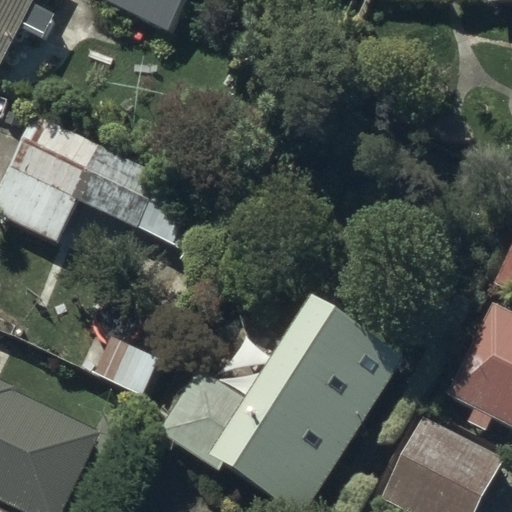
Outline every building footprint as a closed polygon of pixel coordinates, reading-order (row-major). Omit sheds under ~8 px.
[(35,0),(0,0),(0,70),(0,71),(22,28),(41,38),(53,15),(33,5),(35,0)] [(185,0),(103,0),(171,31),(185,0)] [(209,195),(33,111),(0,178),(0,215),(55,242),(75,200),(182,252),(209,195)] [(511,269),(500,293),(511,299),(511,269)] [(511,318),(497,311),(449,405),(479,420),(472,433),(490,442),(498,427),(511,434),(511,318)] [(315,511),(405,376),(320,321),(260,412),(208,379),(169,439),(280,511),(315,511)] [(160,359),(113,337),(98,369),(144,392),(160,359)] [(65,511),(104,432),(0,381),(0,502),(20,511),(65,511)] [(484,511),(508,468),(428,427),(385,509),(391,511),(484,511)]
